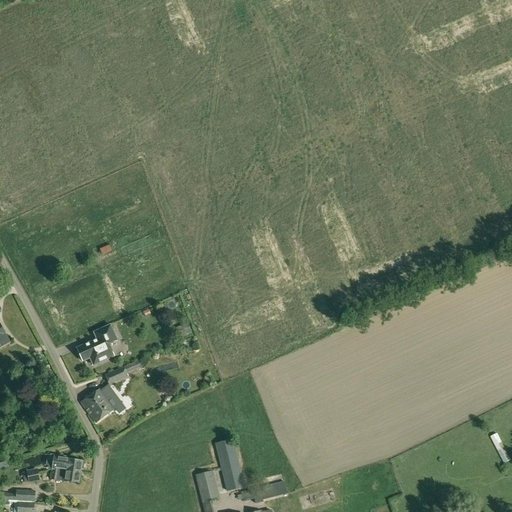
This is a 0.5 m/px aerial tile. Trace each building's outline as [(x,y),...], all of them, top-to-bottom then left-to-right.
[(187,322),(176,328),(180,337),(191,332),(187,322)] [(77,348),(83,361),(90,358),(93,366),(114,356),(113,356),(108,344),(116,341),(117,340),(110,325),(94,333),(97,339),(77,348)] [(0,346),(9,341),(0,326),(0,346)] [(128,365),(124,366),(126,372),(130,370),(130,371),(142,366),(139,360),(127,365),(128,365)] [(126,372),(124,366),(105,375),(109,385),(128,376),(126,372)] [(81,403),(96,423),(115,409),(100,389),(81,403)] [(233,439),(215,444),(227,492),(245,487),(233,439)] [(54,455),(52,471),(52,470),(59,471),(65,470),(81,473),(83,461),(68,459),(69,457),(54,455)] [(40,480),(37,469),(27,472),(28,475),(24,476),(25,482),(29,481),(30,482),(40,480)] [(51,479),(74,482),(79,483),(81,473),(65,470),(59,471),(52,470),(52,471),(51,479)] [(213,471),(195,475),(204,511),(213,511),(211,501),(220,499),(213,471)] [(252,489),(240,493),(242,502),(253,499),(255,504),(263,501),(263,499),(287,494),(284,482),(260,488),(252,489)] [(8,493),(8,502),(14,501),(18,501),(34,502),(35,491),(16,490),(16,494),(8,493)] [(302,500),(287,502),(289,511),(303,511),(304,511),(302,500)] [(18,501),(17,511),(33,511),(34,502),(18,501)]
